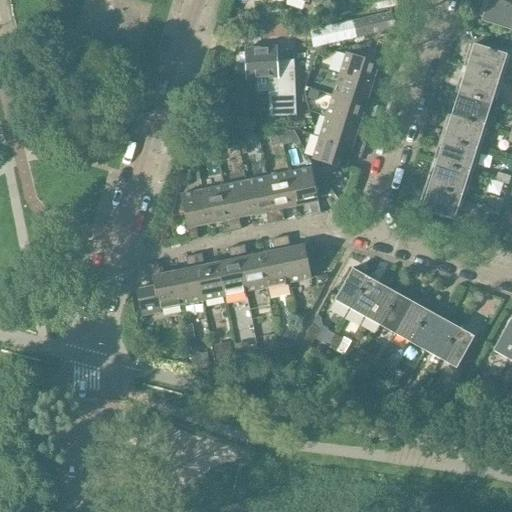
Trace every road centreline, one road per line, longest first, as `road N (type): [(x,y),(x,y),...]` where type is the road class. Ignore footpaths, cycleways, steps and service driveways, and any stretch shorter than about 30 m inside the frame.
road 1 (residential): [(511,273),(358,219),(429,0)]
road 2 (tertiary): [(81,356),(194,0)]
road 3 (tertiary): [(88,511),(81,356)]
